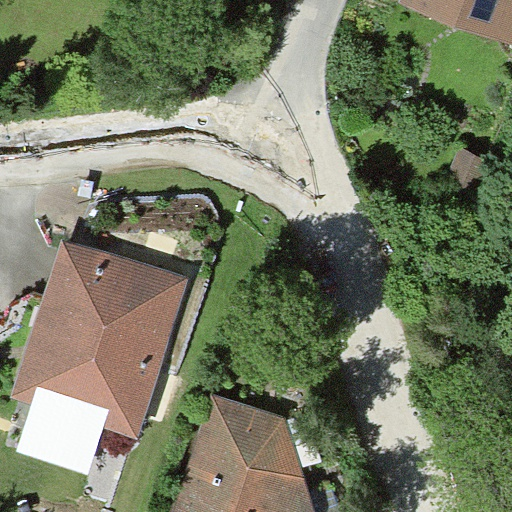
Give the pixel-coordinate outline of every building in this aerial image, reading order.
[(511,0),(417,0),(511,35),(511,0)] [(458,155),(446,184),(466,192),(478,163),(458,155)] [(165,321),(179,278),(140,266),(137,275),(64,252),(20,390),(125,424),(158,319),(165,321)] [(275,326),(268,297),(243,304),(251,333),(275,326)] [(299,511),(271,426),(213,408),(180,511),(299,511)]
